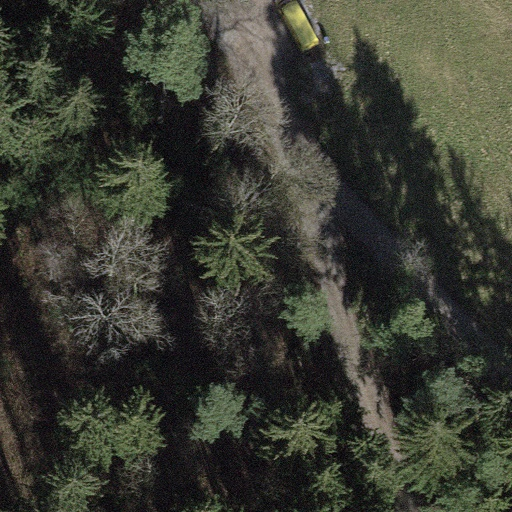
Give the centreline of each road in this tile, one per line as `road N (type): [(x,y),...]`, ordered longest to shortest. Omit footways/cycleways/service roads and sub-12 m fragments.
road 1 (track): [(404,511),(333,323),(328,241)]
road 2 (track): [(328,241),(236,0)]
road 3 (track): [(328,241),(511,405)]
